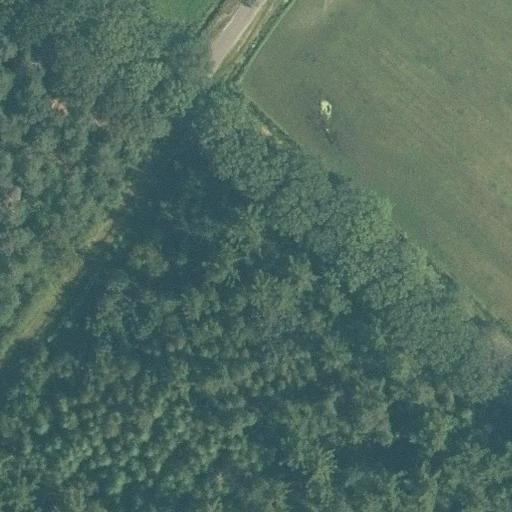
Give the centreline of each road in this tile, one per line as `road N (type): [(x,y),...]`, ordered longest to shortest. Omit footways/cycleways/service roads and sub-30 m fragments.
road 1 (unclassified): [(511,396),(177,106)]
road 2 (track): [(177,106),(160,145),(0,369)]
road 3 (unclassified): [(177,106),(56,0)]
road 4 (unclassified): [(177,106),(252,0)]
